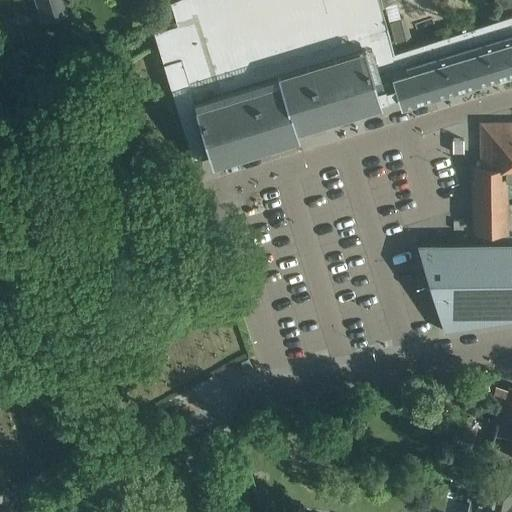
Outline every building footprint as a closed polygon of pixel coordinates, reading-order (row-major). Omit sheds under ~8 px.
[(35,0),(42,21),(67,14),(62,0),(35,0)] [(399,104),(511,70),(511,13),(393,51),(378,0),(171,0),(170,1),(177,23),(151,31),(192,159),(380,102),(379,96),(395,91),(399,104)] [(511,0),(494,0),(496,9),(511,5),(511,0)] [(511,122),(494,123),(494,122),(480,123),(481,167),(472,167),(473,241),(416,241),(444,331),(511,318),(511,122)] [(452,139),(452,152),(463,152),(463,139),(452,139)] [(37,159),(13,169),(16,177),(12,178),(17,189),(48,176),(43,165),(40,167),(37,159)] [(486,458),(507,463),(511,463),(511,387),(508,387),(501,416),(498,415),(486,458)] [(452,467),(452,454),(439,454),(439,467),(452,467)] [(470,498),(466,511),(511,511),(511,489),(510,489),(511,479),(511,470),(494,466),(491,478),(472,474),(467,497),(470,498)]
